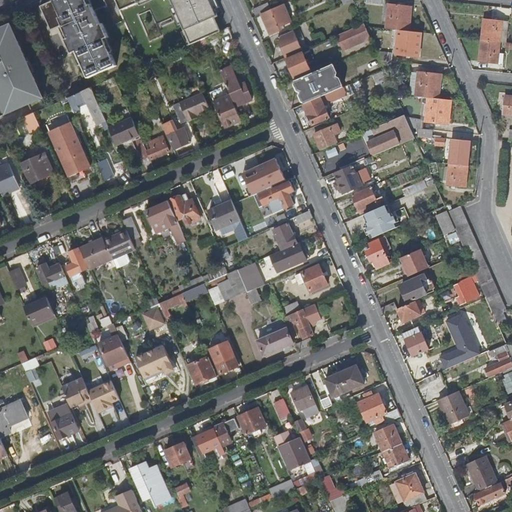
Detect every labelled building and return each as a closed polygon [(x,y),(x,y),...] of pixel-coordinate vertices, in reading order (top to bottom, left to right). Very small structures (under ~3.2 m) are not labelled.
[(104,0),(57,0),(41,7),(51,31),(63,26),(69,39),(65,40),(72,54),(76,52),(79,57),(81,56),(91,77),(117,65),(105,39),(109,38),(103,24),(101,25),(95,12),(107,7),(104,0)] [(115,0),(120,11),(146,0),(172,0),(192,45),(193,44),(206,39),(217,34),(221,32),(215,18),(218,17),(211,0),(115,0)] [(256,9),(259,16),(262,15),(273,10),(270,3),(256,9)] [(273,10),(262,15),(271,35),(280,31),(279,27),(290,22),(283,5),(273,10)] [(395,33),(398,33),(409,34),(412,10),(388,7),(387,24),(386,32),(395,33)] [(500,43),(507,44),(509,31),(502,30),(502,22),(484,20),(481,41),(500,43)] [(0,29),(9,26),(14,36),(16,35),(10,22),(0,26),(0,29)] [(368,33),(366,30),(364,24),(356,28),(361,37),(368,33)] [(0,98),(2,102),(5,100),(10,113),(42,99),(36,87),(38,86),(33,73),(27,60),(19,41),(16,42),(14,36),(9,26),(0,29),(0,32),(0,33),(0,98)] [(361,37),(356,28),(335,37),(343,53),(371,40),(370,38),(368,33),(361,37)] [(299,31),(294,33),(277,41),(285,58),(307,48),(305,44),(299,31)] [(419,60),(422,36),(409,34),(398,33),(396,56),(396,57),(419,60)] [(222,44),(217,34),(206,39),(209,45),(211,49),(215,58),(219,56),(219,50),(218,46),(222,44)] [(196,51),(209,45),(206,39),(193,44),(196,51)] [(498,63),(500,43),(481,41),(479,61),(498,63)] [(310,71),(303,54),(286,61),(294,78),(310,71)] [(382,64),(392,65),(393,58),(378,55),(382,64)] [(29,58),(27,60),(33,73),(35,72),(29,58)] [(145,65),(137,68),(140,74),(149,70),(146,64),(145,65)] [(401,74),(401,66),(392,65),(382,64),(384,70),(385,72),(401,74)] [(334,65),(295,82),(305,105),(319,99),(327,95),(339,90),(344,88),(334,65)] [(235,68),(224,72),(240,107),(255,101),(247,83),(243,85),(235,68)] [(385,72),(384,70),(371,75),(375,85),(388,79),(385,72)] [(115,78),(118,85),(127,82),(124,74),(115,78)] [(409,97),(416,98),(419,75),(411,75),(409,97)] [(416,100),(427,101),(439,103),(441,78),(419,75),(416,98),(416,100)] [(106,82),(110,92),(112,96),(121,92),(118,85),(115,78),(109,81),(106,82)] [(106,82),(91,88),(94,96),(95,98),(110,92),(106,82)] [(74,96),(69,98),(76,116),(82,113),(79,106),(87,102),(91,112),(97,124),(105,120),(95,98),(94,96),(91,88),(79,94),(74,96)] [(341,96),(339,90),(327,95),(329,102),(341,96)] [(198,117),(211,111),(203,94),(181,104),(188,121),(189,123),(199,119),(198,117)] [(511,115),(511,96),(506,96),(503,114),(511,115)] [(227,131),(244,123),(233,99),(217,106),(227,131)] [(319,99),(305,105),(303,106),(312,126),(328,119),(319,99)] [(7,115),(10,113),(5,100),(2,102),(1,102),(7,115)] [(448,128),(452,104),(439,103),(427,101),(427,104),(426,121),(425,125),(448,128)] [(82,113),(83,116),(91,112),(87,102),(79,106),(82,113)] [(182,124),(188,121),(181,104),(175,106),(182,124)] [(35,113),(25,118),(31,133),(42,129),(35,113)] [(57,125),(70,123),(68,115),(55,117),(57,125)] [(155,129),(163,125),(159,116),(152,120),(155,129)] [(415,139),(411,130),(406,120),(404,116),(363,134),(373,157),(415,139)] [(110,130),(117,147),(140,137),(133,119),(110,130)] [(411,130),(419,131),(422,132),(423,122),(406,120),(411,130)] [(71,123),(50,133),(70,178),(92,168),(71,123)] [(163,126),(168,137),(170,136),(175,149),(190,143),(184,129),(175,133),(171,123),(163,126)] [(339,125),(331,129),(316,135),(323,149),(337,143),(334,137),(342,133),(339,125)] [(434,141),(434,133),(422,132),(419,131),(418,140),(434,141)] [(437,137),(436,145),(446,145),(446,137),(437,137)] [(148,153),(151,161),(169,154),(163,139),(149,145),(152,151),(148,153)] [(449,166),(467,168),(470,143),(452,141),(450,162),(449,166)] [(349,142),(337,147),(340,154),(352,149),(349,142)] [(47,155),(24,165),(32,183),(55,173),(47,155)] [(98,164),(105,180),(110,178),(114,176),(108,159),(98,164)] [(280,164),(262,171),(268,184),(269,188),(270,188),(287,181),(280,164)] [(10,166),(0,169),(0,189),(3,196),(20,188),(10,166)] [(465,188),(467,168),(449,166),(447,186),(465,188)] [(355,174),(352,168),(334,176),(343,195),(361,187),(360,185),(355,174)] [(355,174),(360,185),(371,179),(366,169),(355,174)] [(435,185),(432,178),(414,187),(412,183),(406,185),(408,189),(403,191),(405,198),(416,193),(429,187),(435,185)] [(275,189),(274,187),(271,189),(262,193),(258,195),(260,200),(276,193),(279,198),(270,202),(275,213),(294,204),(289,193),(294,191),(290,182),(275,189)] [(375,199),(370,189),(352,197),(359,212),(366,209),(367,211),(383,204),(382,200),(380,201),(378,198),(375,199)] [(436,204),(439,211),(445,208),(438,193),(433,195),(436,204)] [(187,195),(172,201),(181,221),(185,219),(188,226),(202,220),(194,200),(190,201),(187,195)] [(234,205),(233,201),(211,210),(219,230),(241,220),(234,205)] [(185,238),(170,203),(147,213),(153,226),(156,235),(170,229),(173,228),(179,241),(185,238)] [(439,211),(436,204),(427,207),(430,215),(439,211)] [(366,225),(372,240),(374,239),(386,234),(400,228),(393,213),(390,214),(386,206),(366,215),(369,223),(366,225)] [(492,313),(504,308),(461,210),(449,216),(456,231),(465,253),(473,271),(476,276),(477,280),(486,299),(487,302),(492,313)] [(314,219),(311,212),(299,217),(296,218),(299,225),(314,219)] [(456,231),(449,216),(448,214),(447,213),(436,218),(445,236),(456,231)] [(128,231),(131,239),(138,236),(130,217),(123,220),(128,231)] [(274,233),(283,252),(298,245),(289,226),(274,233)] [(105,241),(114,260),(136,250),(131,239),(128,231),(105,241)] [(393,249),(386,234),(374,239),(372,240),(371,241),(373,244),(370,246),(372,251),(369,253),(373,263),(376,262),(379,270),(392,264),(389,256),(391,254),(390,251),(393,249)] [(434,246),(442,242),(440,236),(432,240),(434,246)] [(91,270),(114,260),(105,241),(104,239),(81,249),(91,270)] [(283,252),(271,257),(278,275),(307,263),(300,244),(298,245),(283,252)] [(79,249),(70,253),(74,263),(67,266),(74,282),(83,278),(81,272),(87,269),(79,249)] [(227,249),(221,252),(224,259),(230,256),(227,249)] [(407,280),(429,270),(421,251),(401,260),(406,271),(404,272),(407,280)] [(328,283),(319,263),(295,274),(299,284),(306,280),(311,291),(328,283)] [(69,284),(61,265),(50,269),(47,264),(38,268),(45,285),(50,283),(52,287),(60,284),(61,288),(69,284)] [(254,264),(238,271),(240,275),(256,268),(254,264)] [(240,275),(248,294),(257,290),(258,289),(264,287),(256,268),(240,275)] [(204,279),(206,285),(229,275),(227,269),(219,272),(204,279)] [(20,270),(10,274),(17,290),(26,286),(20,270)] [(459,284),(476,276),(473,271),(457,278),(459,284)] [(229,275),(206,285),(210,293),(226,286),(227,290),(235,287),(229,275)] [(409,285),(401,289),(408,304),(437,291),(432,281),(431,282),(427,275),(409,283),(409,285)] [(473,282),(477,280),(476,276),(459,284),(455,285),(460,296),(456,298),(459,305),(479,296),(473,282)] [(83,278),(74,282),(75,283),(78,282),(80,287),(86,285),(83,278)] [(182,289),(184,295),(206,285),(204,279),(203,278),(181,288),(182,289)] [(210,293),(206,285),(184,295),(183,295),(187,303),(187,304),(210,293)] [(226,286),(210,293),(216,307),(239,296),(235,287),(227,290),(226,286)] [(184,295),(182,289),(158,298),(161,305),(183,295),(184,295)] [(259,295),(250,298),(253,305),(263,301),(258,289),(257,290),(259,295)] [(257,290),(248,294),(250,298),(259,295),(257,290)] [(183,295),(161,305),(164,312),(170,310),(180,306),(187,303),(183,295)] [(55,314),(48,297),(25,307),(32,324),(55,314)] [(158,298),(157,297),(147,301),(151,309),(161,305),(158,298)] [(284,309),(287,316),(300,310),(297,303),(284,309)] [(422,316),(416,303),(397,311),(403,324),(422,316)] [(381,310),(384,317),(397,311),(394,304),(381,310)] [(151,309),(147,311),(153,326),(168,320),(164,312),(161,305),(151,309)] [(172,318),(170,310),(164,312),(168,320),(172,318)] [(285,320),(289,329),(298,326),(305,341),(314,337),(310,327),(315,325),(309,310),(285,320)] [(504,318),(501,311),(493,314),(496,322),(504,318)] [(441,359),(447,371),(480,356),(463,316),(447,323),(460,351),(441,359)] [(112,318),(111,317),(101,321),(104,329),(109,327),(107,320),(112,318)] [(289,345),(294,343),(286,324),(277,328),(279,333),(259,342),(264,355),(275,351),(274,349),(288,343),(289,345)] [(119,335),(115,325),(109,327),(114,338),(119,335)] [(428,352),(430,351),(420,328),(403,336),(413,359),(417,357),(428,352)] [(114,338),(100,344),(110,366),(121,360),(123,365),(131,362),(123,344),(119,335),(114,338)] [(58,349),(54,340),(44,344),(48,353),(58,349)] [(297,347),(300,353),(313,348),(311,341),(297,347)] [(229,342),(211,351),(222,376),(240,368),(229,342)] [(74,343),(69,345),(74,356),(79,354),(74,343)] [(164,347),(137,359),(145,379),(173,367),(164,347)] [(489,377),(511,367),(511,358),(511,357),(507,347),(489,355),(491,358),(497,356),(500,365),(487,371),(489,377)] [(18,355),(23,365),(28,362),(29,362),(25,352),(18,355)] [(429,356),(419,357),(420,370),(430,369),(429,356)] [(209,359),(190,367),(199,386),(217,378),(209,359)] [(121,360),(110,366),(112,371),(123,365),(121,360)] [(356,368),(343,374),(352,394),(365,388),(356,368)] [(37,381),(33,371),(27,374),(31,384),(37,381)] [(352,394),(343,374),(327,381),(329,386),(325,387),(329,396),(333,394),(336,401),(352,394)] [(511,394),(511,374),(504,378),(502,376),(495,379),(498,384),(502,382),(508,397),(511,394)] [(436,376),(426,380),(428,385),(438,381),(436,376)] [(63,388),(73,409),(80,406),(86,403),(87,405),(94,402),(90,393),(84,379),(63,388)] [(113,383),(90,393),(94,402),(99,414),(111,408),(110,405),(115,403),(121,400),(113,383)] [(308,389),(292,396),(299,412),(303,411),(307,421),(320,416),(316,405),(308,389)] [(458,393),(439,402),(450,426),(468,418),(458,393)] [(401,418),(397,409),(387,414),(380,396),(372,399),(370,394),(363,397),(365,402),(358,405),(365,424),(372,421),(374,426),(382,422),(383,426),(401,418)] [(329,396),(321,400),(325,410),(334,407),(329,396)] [(291,414),(284,399),(277,403),(283,418),(291,414)] [(0,437),(0,438),(11,434),(8,427),(28,419),(21,402),(0,410),(0,437)] [(503,426),(511,443),(511,442),(511,404),(504,408),(510,422),(503,426)] [(67,405),(49,413),(61,441),(79,433),(67,405)] [(238,418),(234,409),(228,412),(232,421),(217,427),(225,447),(233,443),(229,434),(240,429),(235,419),(238,418)] [(258,409),(239,418),(247,436),(266,428),(258,409)] [(303,421),(295,425),(300,435),(305,448),(313,444),(308,431),(303,421)] [(385,453),(403,445),(394,426),(377,434),(385,453)] [(275,435),(277,444),(295,438),(292,429),(275,435)] [(226,454),(216,430),(193,440),(202,461),(208,459),(206,453),(219,447),(223,456),(226,454)] [(185,444),(168,452),(175,468),(192,460),(185,444)] [(306,470),(313,466),(310,458),(307,452),(305,448),(296,452),(293,444),(281,449),(293,475),(306,470)] [(387,460),(391,470),(410,462),(403,445),(385,453),(384,453),(387,460)] [(387,460),(384,453),(377,456),(380,462),(387,460)] [(469,467),(480,493),(498,485),(486,459),(469,467)] [(145,464),(131,471),(145,502),(167,491),(159,471),(150,475),(145,464)] [(315,469),(313,466),(306,470),(309,478),(294,484),(296,488),(297,491),(305,487),(320,481),(315,469)] [(315,469),(320,481),(325,479),(320,467),(315,469)] [(364,479),(368,487),(369,487),(384,480),(380,473),(364,479)] [(418,506),(428,502),(417,475),(398,484),(409,510),(414,508),(418,506)] [(511,485),(511,478),(500,484),(501,485),(475,497),(479,507),(505,495),(502,489),(511,485)] [(320,481),(330,504),(335,502),(333,498),(325,479),(320,481)] [(294,484),(293,482),(270,492),(272,496),(274,501),(297,491),(296,488),(294,484)] [(189,486),(177,491),(180,497),(192,492),(189,486)] [(305,487),(297,491),(300,497),(307,493),(305,487)] [(368,487),(360,491),(366,504),(374,500),(369,487),(368,487)] [(142,511),(134,491),(118,499),(122,509),(114,511),(142,511)] [(57,504),(60,510),(64,508),(65,511),(76,511),(69,494),(60,498),(62,502),(57,504)] [(333,498),(335,502),(345,497),(343,494),(333,498)] [(274,501),(272,496),(249,506),(251,511),(274,501)] [(179,501),(184,511),(191,507),(187,497),(179,501)] [(335,502),(330,504),(333,511),(346,511),(351,510),(345,497),(335,502)] [(249,506),(247,502),(232,509),(233,511),(248,511),(251,511),(249,506)]
